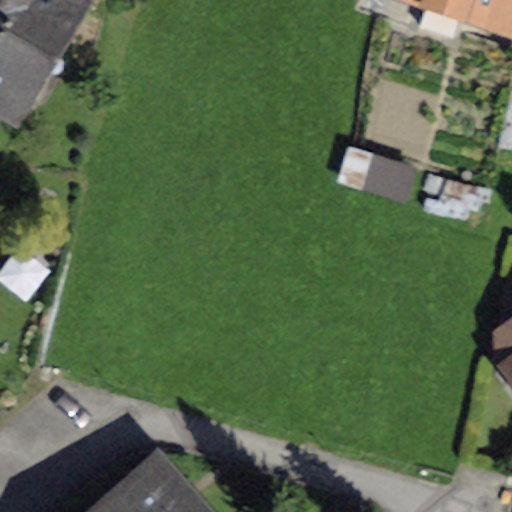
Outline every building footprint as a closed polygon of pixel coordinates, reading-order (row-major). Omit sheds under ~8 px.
[(0,0),(0,119),(22,132),(97,0),(0,0)] [(511,0),(385,0),(511,41),(511,0)] [(406,204),(418,166),(348,146),(337,183),(406,204)] [(0,246),(8,225),(0,221),(0,246)] [(511,316),(491,331),(491,362),(511,391),(511,316)] [(214,511),(161,452),(93,511),(214,511)]
